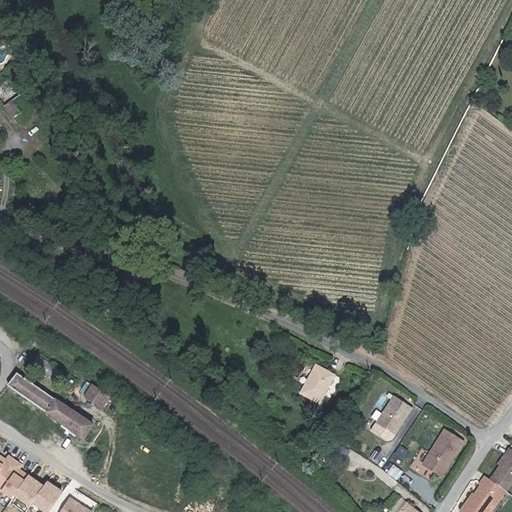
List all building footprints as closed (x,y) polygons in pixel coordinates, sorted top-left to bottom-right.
[(30,108),(9,83),(0,90),(0,94),(19,117),(30,108)] [(340,368),(322,357),(305,384),(323,395),(340,368)] [(97,424),(21,373),(12,386),(56,416),(88,437),(97,424)] [(107,395),(91,384),(83,395),(100,406),(107,395)] [(417,400),(399,388),(380,415),(398,427),(417,400)] [(115,399),(107,395),(100,406),(107,411),(115,399)] [(468,436),(450,424),(428,457),(447,470),(468,436)] [(511,484),(511,447),(506,455),(509,457),(493,476),(508,487),(509,488),(511,484)] [(0,456),(0,490),(11,499),(28,477),(0,456)] [(476,490),(463,507),(469,511),(489,511),(508,487),(493,476),(489,473),(484,480),(485,481),(482,484),(483,488),(479,492),(476,490)] [(424,511),(429,506),(407,488),(386,511),(424,511)] [(91,511),(71,499),(62,511),(91,511)]
